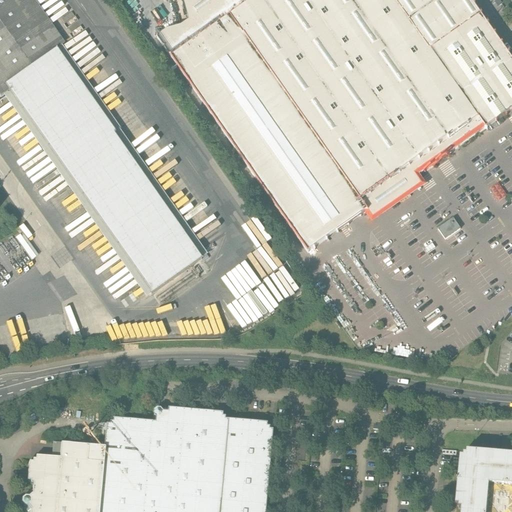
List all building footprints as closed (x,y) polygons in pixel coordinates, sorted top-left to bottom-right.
[(210,260),(27,0),(0,0),(0,84),(151,301),(210,260)] [(511,116),(511,59),(470,0),(252,0),(242,7),(236,0),(186,0),(192,21),(165,41),(311,255),(511,116)] [(438,230),(445,240),(460,229),(453,219),(438,230)] [(299,294),(286,271),(251,291),(254,296),(248,299),(251,304),(254,302),(262,315),(299,294)] [(262,511),(271,429),(263,420),(223,417),(223,412),(155,411),(155,418),(114,415),(105,423),(103,443),(57,440),(56,453),(32,452),(26,457),(23,477),(29,481),(29,489),(26,492),(21,492),(19,495),(19,499),(21,502),(27,506),(26,511),(262,511)] [(511,511),(511,456),(469,453),(462,461),(458,506),(461,511),(511,511)]
